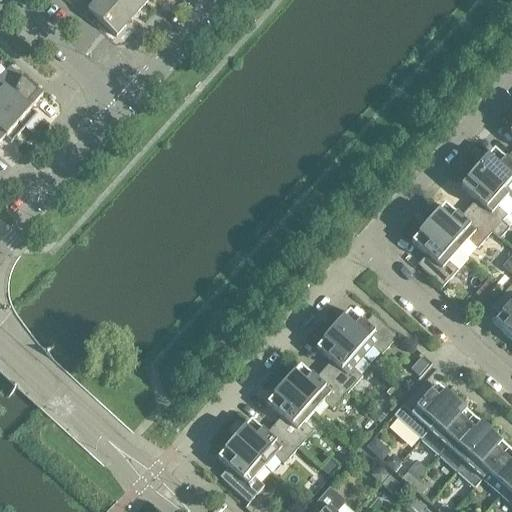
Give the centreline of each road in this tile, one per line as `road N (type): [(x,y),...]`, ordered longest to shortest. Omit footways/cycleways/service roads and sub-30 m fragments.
road 1 (residential): [(360,246),(176,449)]
road 2 (residential): [(177,511),(0,344)]
road 3 (residential): [(511,76),(360,246)]
road 4 (residential): [(360,246),(511,384)]
road 5 (tertiary): [(0,252),(124,102)]
road 6 (residential): [(8,0),(124,102)]
road 7 (tertiary): [(124,102),(216,0)]
